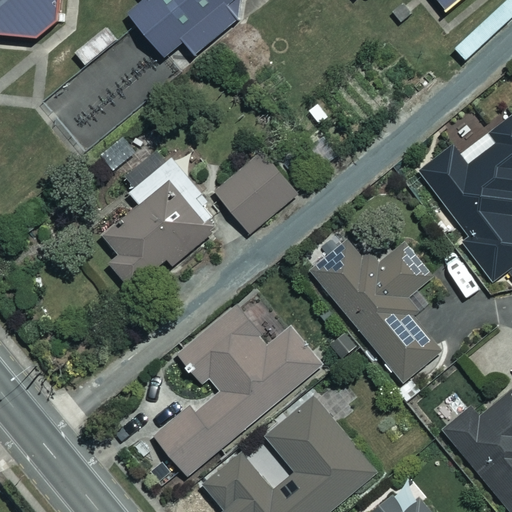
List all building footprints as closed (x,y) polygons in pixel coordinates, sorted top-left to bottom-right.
[(0,0),(0,23),(4,27),(43,32),(62,15),(63,0),(0,0)] [(141,0),(132,8),(141,20),(169,54),(186,39),(198,53),(243,16),(243,0),(141,0)] [(405,0),(396,9),(405,20),(416,10),(414,8),(409,2),(406,0),(405,0)] [(442,0),(450,9),(460,0),(442,0)] [(511,0),(508,0),(454,50),(465,62),(511,18),(511,0)] [(79,48),(89,61),(120,36),(110,24),(79,48)] [(511,115),(493,130),(500,139),(472,161),(456,141),(422,168),(473,234),(466,238),(497,279),(511,267),(511,115)] [(268,145),(217,188),(254,232),(304,190),(268,145)] [(89,240),(128,289),(208,225),(170,177),(89,240)] [(432,273),(402,237),(370,263),(349,239),(312,270),(403,380),(441,349),(400,300),(432,273)] [(270,343),(238,304),(178,353),(203,383),(210,378),(221,391),(195,412),(191,406),(156,435),(188,473),(321,364),(290,327),(270,343)] [(511,390),(483,414),(476,405),(446,429),(511,511),(511,390)] [(329,511),(378,471),(313,395),(266,436),(296,471),(274,490),(240,451),(201,484),(224,511),(329,511)] [(370,511),(436,511),(422,495),(402,511),(389,496),(370,511)]
